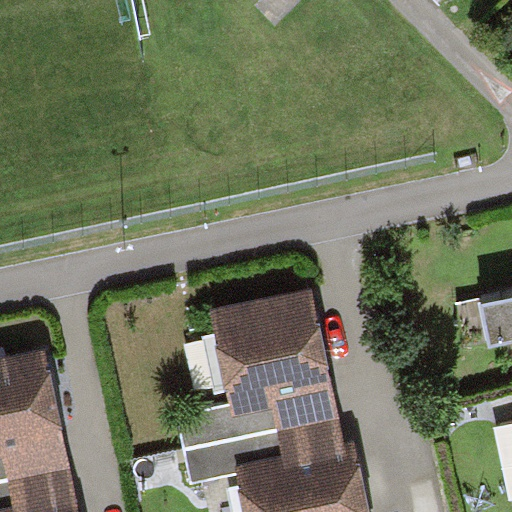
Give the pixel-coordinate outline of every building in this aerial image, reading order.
[(511,297),(483,304),(492,346),(511,342),(511,297)] [(314,308),(224,325),(241,412),(269,407),(331,395),(314,308)] [(47,358),(0,366),(0,457),(3,457),(64,445),(47,358)] [(281,467),(342,456),(331,395),(269,407),(281,467)] [(13,511),(41,511),(76,506),(64,445),(3,457),(13,511)] [(281,467),(246,474),(253,511),(352,511),(342,456),(281,467)]
